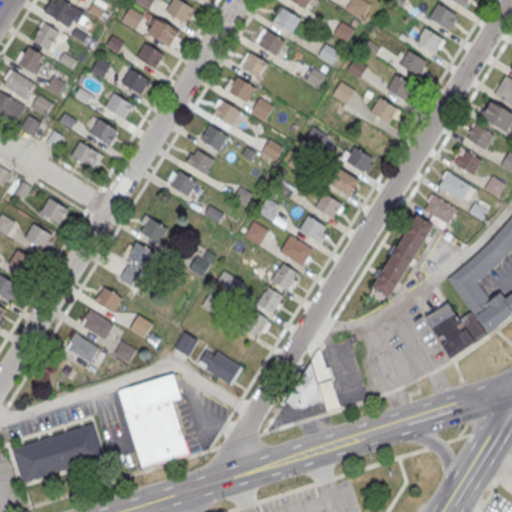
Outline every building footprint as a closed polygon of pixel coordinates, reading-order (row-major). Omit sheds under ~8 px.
[(58,0),(60,0),(75,9),(64,27),(48,17),(58,0)] [(184,21),(193,7),(181,0),(172,0),(166,10),(184,21)] [(291,0),(305,9),(310,0),(291,0)] [(361,17),(370,3),(365,0),(349,0),(345,8),(361,17)] [(469,0),(450,0),(465,8),(469,0)] [(447,27),(456,13),(438,2),(430,16),(447,27)] [(291,31),(300,17),(282,6),(274,20),(291,31)] [(142,17),(131,9),(123,20),(134,28),(142,17)] [(169,45),(179,29),(157,16),(147,32),(169,45)] [(347,40),(354,28),(340,19),(332,32),(347,40)] [(44,23),(60,33),(49,51),(33,41),(44,23)] [(434,52),(443,38),(425,28),(417,41),(434,52)] [(275,54),(284,40),(266,29),(257,43),(275,54)] [(154,66),(163,53),(145,42),(137,56),(154,66)] [(332,64),(339,51),(325,43),(318,55),(332,64)] [(28,47),(44,57),(33,75),(17,65),(28,47)] [(418,74),(427,61),(409,50),(400,64),(418,74)] [(259,76),(267,63),(250,52),(241,65),(259,76)] [(98,57),(91,70),(101,76),(108,63),(98,57)] [(360,78),(367,65),(353,57),(345,69),(360,78)] [(130,67),(122,82),(142,94),(150,79),(130,67)] [(1,85),(26,99),(35,82),(10,69),(1,85)] [(404,98),(413,84),(395,73),(386,87),(404,98)] [(57,95),(66,82),(54,74),(45,87),(57,95)] [(511,104),(511,79),(505,75),(494,93),(511,104)] [(246,101),(255,87),(237,76),(228,90),(246,101)] [(346,102),(354,89),(340,80),(332,93),(346,102)] [(123,117),(132,103),(114,92),(106,106),(123,117)] [(0,94),(1,93),(16,103),(5,121),(0,117),(0,94)] [(53,103),(39,94),(31,107),(44,116),(53,103)] [(264,120),(273,105),(259,96),(250,111),(264,120)] [(388,122),(397,108),(379,97),(370,111),(388,122)] [(506,130),(510,124),(511,125),(511,111),(491,99),(481,115),(506,130)] [(231,124),(240,111),(222,100),(213,113),(231,124)] [(41,122),(28,115),(20,128),(33,136),(41,122)] [(108,143),(117,129),(99,118),(90,132),(108,143)] [(218,148),(227,134),(209,123),(201,137),(218,148)] [(485,148),(494,134),(476,123),(467,137),(485,148)] [(276,159),(283,147),(269,138),(261,151),(276,159)] [(89,165),(98,151),(80,141),(72,154),(89,165)] [(375,159),(354,146),(345,161),(366,174),(375,159)] [(205,173),(214,159),(196,148),(187,162),(205,173)] [(473,173),(481,159),(463,148),(455,162),(473,173)] [(511,173),(511,151),(509,150),(500,165),(511,173)] [(0,184),(0,164),(11,172),(2,186),(0,184)] [(349,193),(358,180),(340,169),(332,182),(349,193)] [(188,195),(196,181),(178,170),(170,184),(188,195)] [(462,199),(471,185),(447,171),(439,185),(462,199)] [(497,196),(505,183),(492,175),(484,188),(497,196)] [(14,193),(21,181),(32,187),(24,199),(14,193)] [(332,217),(341,203),(323,192),(315,206),(332,217)] [(447,223),(456,208),(433,195),(424,209),(447,223)] [(49,196),(69,209),(59,225),(39,212),(49,196)] [(270,219),(279,204),(266,196),(257,211),(270,219)] [(216,219),(218,212),(210,209),(207,215),(216,219)] [(511,211),(489,236),(469,256),(445,275),(486,330),(504,318),(510,312),(509,309),(511,306),(511,292),(510,290),(499,298),(493,292),(488,296),(476,280),(477,277),(511,243),(511,211)] [(0,213),(1,212),(15,221),(7,236),(0,231),(0,213)] [(390,299),(433,225),(415,214),(372,289),(390,299)] [(317,239),(325,226),(308,215),(299,228),(317,239)] [(158,241),(167,227),(149,216),(141,230),(158,241)] [(259,244),(268,229),(253,221),(244,235),(259,244)] [(33,223),(52,234),(44,249),(24,237),(33,223)] [(301,265),(312,248),(290,233),(279,251),(301,265)] [(144,266),(153,252),(135,241),(127,255),(144,266)] [(17,248),(33,259),(25,273),(8,262),(17,248)] [(271,281),(289,291),(300,272),(281,262),(271,281)] [(0,271),(20,284),(10,300),(0,293),(0,271)] [(113,311),(121,297),(104,286),(95,300),(113,311)] [(284,296),(268,286),(257,303),(273,313),(284,296)] [(449,358),(475,342),(473,339),(484,331),(469,311),(458,317),(448,302),(425,317),(449,358)] [(105,338),(114,324),(89,308),(84,317),(87,319),(83,324),(105,338)] [(270,322),(252,309),(241,324),(258,337),(270,322)] [(143,336),(152,322),(139,314),(130,328),(143,336)] [(89,361),(99,347),(75,331),(69,340),(72,342),(68,348),(89,361)] [(176,349),(190,354),(196,337),(182,332),(176,349)] [(128,361),(135,349),(121,341),(114,353),(128,361)] [(197,365),(232,384),(243,365),(207,346),(197,365)] [(339,405),(323,354),(301,361),(309,385),(292,390),(298,409),(323,401),(326,409),(339,405)] [(179,397),(171,374),(116,391),(140,467),(187,453),(170,400),(179,397)] [(93,421),(11,447),(23,482),(105,457),(93,421)]
